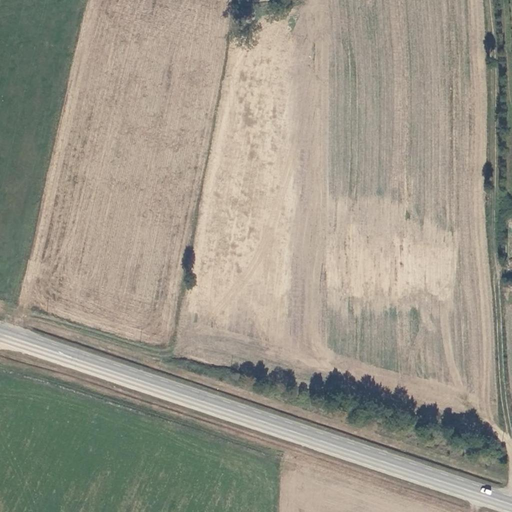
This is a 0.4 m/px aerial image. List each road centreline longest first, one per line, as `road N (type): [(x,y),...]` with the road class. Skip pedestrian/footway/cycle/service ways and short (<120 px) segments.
road 1 (primary): [(511,504),(0,334)]
road 2 (track): [(511,446),(490,0)]
